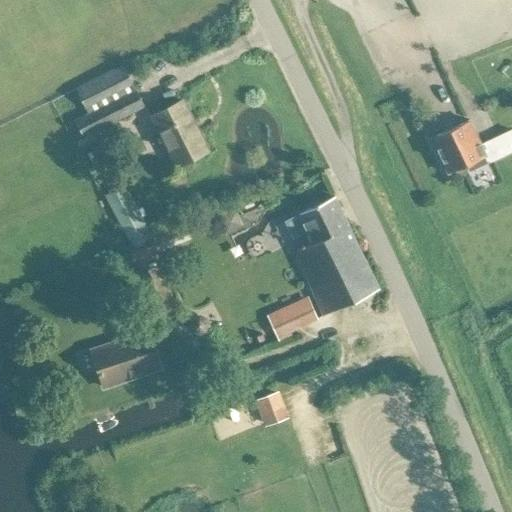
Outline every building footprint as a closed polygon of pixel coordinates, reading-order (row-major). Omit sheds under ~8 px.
[(124,64),(77,88),(90,114),(75,121),(83,137),(145,106),(124,64)] [(182,101),(165,110),(152,116),(177,165),(207,150),(182,101)] [(468,120),(449,129),(431,138),(447,173),(484,156),(487,162),(511,150),(511,129),(480,145),(468,120)] [(122,186),(105,195),(132,246),(149,237),(122,186)] [(300,213),(284,220),(292,237),(307,230),(312,242),(295,249),(315,295),(323,313),(360,297),(368,294),(378,288),(334,197),(316,205),(299,212),(300,213)] [(232,224),(219,230),(226,244),(238,238),(232,224)] [(185,228),(166,234),(128,249),(132,260),(191,239),(185,228)] [(102,277),(62,290),(68,307),(108,293),(102,277)] [(40,307),(44,319),(64,312),(59,300),(40,307)] [(146,331),(128,338),(91,350),(97,368),(104,387),(159,369),(146,331)] [(274,405),(250,415),(261,438),(284,428),(274,405)]
